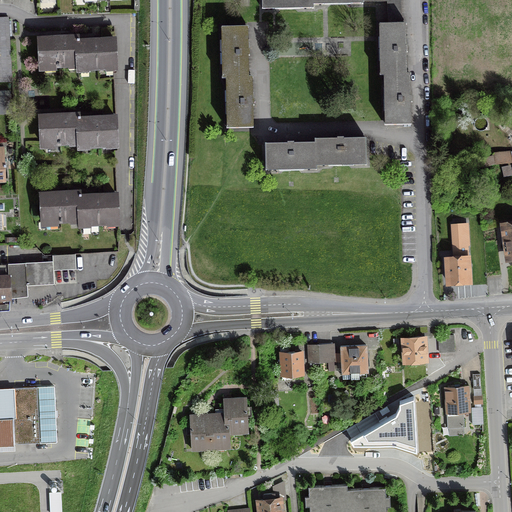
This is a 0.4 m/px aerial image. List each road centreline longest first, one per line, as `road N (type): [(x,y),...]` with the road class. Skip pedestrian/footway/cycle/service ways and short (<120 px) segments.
road 1 (residential): [(499,481),(428,482),(391,464),(291,463),(234,491),(155,511)]
road 2 (residential): [(127,227),(124,23),(34,26),(0,9)]
road 3 (primary): [(169,0),(155,283)]
road 4 (residential): [(421,130),(271,129),(262,106),(261,26)]
road 5 (residential): [(424,311),(421,130)]
road 6 (residential): [(489,307),(499,481)]
road 7 (motorway): [(123,511),(160,343)]
road 8 (unclassified): [(179,329),(348,313)]
road 9 (unclassified): [(348,313),(180,302)]
road 10 (residential): [(421,130),(415,0)]
road 11 (primary): [(123,302),(0,323)]
